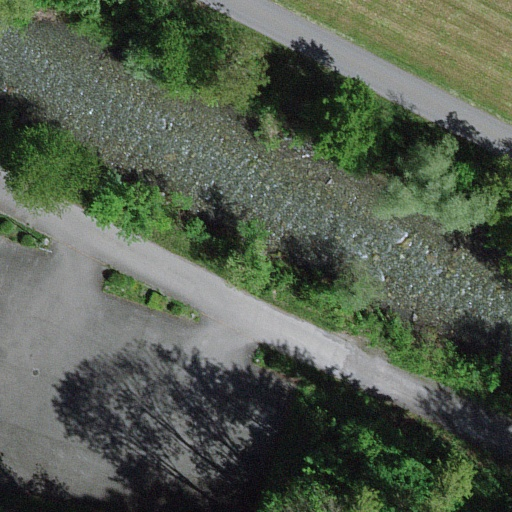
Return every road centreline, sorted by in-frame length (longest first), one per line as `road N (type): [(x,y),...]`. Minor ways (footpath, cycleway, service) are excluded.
road 1 (track): [(0,183),(511,439)]
road 2 (unclassified): [(511,150),(229,0)]
